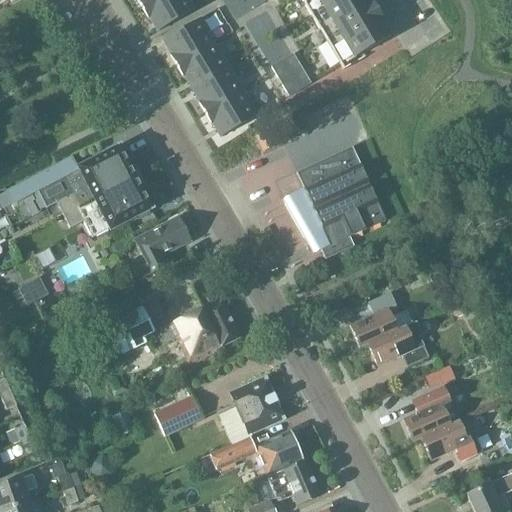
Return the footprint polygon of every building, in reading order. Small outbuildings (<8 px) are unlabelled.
[(155,0),(136,0),(141,9),(155,0)] [(187,0),(155,0),(141,9),(148,20),(149,20),(156,32),(157,33),(194,10),(194,9),(193,9),(187,0)] [(300,0),(341,67),(390,37),(390,36),(389,37),(382,24),(383,24),(369,1),(368,1),(367,0),(300,0)] [(176,67),(214,44),(200,21),(201,21),(200,19),(162,42),(163,43),(170,55),(169,56),(176,67)] [(191,90),(228,68),(214,44),(176,67),(183,79),(184,78),(191,90)] [(284,90),(288,98),(299,91),(310,85),(310,84),(306,77),(301,70),(297,62),(292,55),(281,61),(271,68),(270,68),(275,76),(279,83),(284,90)] [(242,92),(228,68),(191,90),(199,102),(197,103),(204,114),(242,92)] [(242,92),(204,114),(211,126),(212,125),(219,137),(219,138),(220,139),(258,116),(257,115),(242,92)] [(262,154),(272,149),(266,134),(255,139),(262,154)] [(55,203),(62,217),(138,177),(133,168),(131,169),(119,146),(76,169),(71,158),(5,193),(12,207),(37,194),(45,209),(55,203)] [(295,174),(302,189),(282,201),(312,255),(319,252),(323,262),(352,249),(348,239),(384,223),(351,149),(295,174)] [(143,186),(138,177),(62,217),(69,230),(83,223),(91,240),(108,231),(109,233),(150,211),(150,212),(153,211),(141,187),(143,186)] [(125,269),(133,285),(155,273),(164,268),(159,259),(190,243),(177,219),(146,235),(147,237),(134,243),(143,260),(125,269)] [(401,275),(389,281),(394,292),(407,286),(401,275)] [(48,296),(39,279),(17,290),(27,308),(48,296)] [(372,316),(346,327),(356,349),(395,332),(403,328),(411,324),(406,313),(397,317),(388,295),(367,305),(372,316)] [(468,301),(458,305),(463,316),(473,312),(472,310),(468,301)] [(157,302),(146,308),(151,318),(162,313),(157,302)] [(197,315),(159,333),(165,345),(175,340),(189,369),(223,352),(222,350),(240,341),(222,305),(198,317),(197,315)] [(141,310),(108,327),(119,348),(152,332),(141,310)] [(395,332),(356,349),(357,351),(365,348),(374,369),(399,358),(404,369),(426,359),(417,339),(420,337),(414,323),(411,324),(403,328),(395,332)] [(454,381),(449,368),(425,379),(429,389),(440,384),(441,386),(454,381)] [(0,397),(10,393),(4,379),(0,380),(0,397)] [(236,407),(219,415),(232,444),(284,421),(265,379),(230,395),(236,407)] [(426,411),(402,422),(411,443),(419,440),(458,423),(442,389),(420,399),(426,411)] [(10,393),(0,397),(6,410),(15,405),(10,393)] [(191,398),(154,415),(164,438),(201,421),(191,398)] [(507,449),(511,447),(511,414),(496,422),(507,449)] [(458,423),(419,440),(419,442),(429,463),(453,453),(459,464),(481,454),(472,433),(464,437),(458,423)] [(20,444),(30,439),(23,425),(13,429),(3,433),(10,448),(20,444)] [(250,440),(210,456),(217,471),(254,456),(255,458),(262,455),(265,464),(259,467),(264,479),(271,476),(304,461),(291,432),(253,448),(250,440)] [(30,439),(20,444),(25,457),(35,452),(30,439)] [(92,462),(91,473),(99,479),(109,475),(110,464),(101,458),(92,462)] [(317,499),(318,496),(305,466),(302,465),(267,480),(277,504),(293,497),(298,507),(317,499)] [(508,511),(502,496),(511,491),(511,471),(508,473),(510,477),(465,497),(472,511),(508,511)] [(492,474),(483,478),(486,484),(495,480),(492,474)] [(56,479),(60,493),(71,490),(66,476),(56,479)] [(22,479),(0,486),(0,511),(3,511),(30,504),(35,502),(31,492),(27,493),(22,479)] [(78,487),(71,490),(60,493),(65,508),(77,504),(76,503),(83,501),(78,487)] [(84,500),(88,511),(103,505),(100,495),(84,500)] [(248,510),(249,511),(273,511),(268,501),(248,510)]
